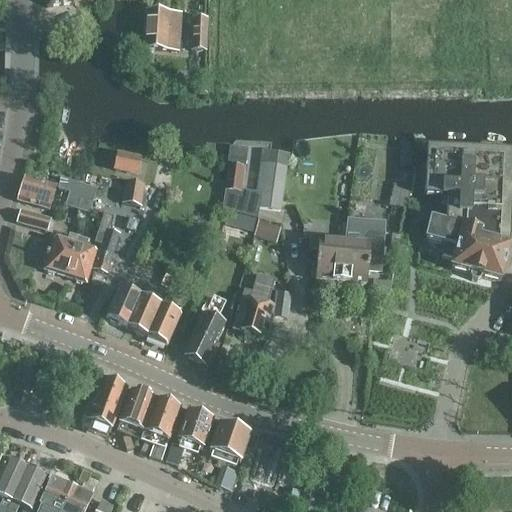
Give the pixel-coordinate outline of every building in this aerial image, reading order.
[(73,0),(45,0),(46,8),(74,6),(73,0)] [(144,51),(179,53),(181,15),(146,13),(144,51)] [(192,19),(190,52),(206,53),(208,20),(192,19)] [(230,151),(227,168),(243,170),(245,153),(230,151)] [(426,151),(423,199),(447,201),(445,227),(430,223),(425,243),(444,248),(441,260),(453,263),(450,272),(469,277),(469,279),(471,282),(476,284),(480,282),(480,280),(499,285),(508,251),(509,240),(510,226),(511,204),(511,203),(511,195),(511,191),(511,180),(511,155),(496,155),(426,151)] [(139,162),(130,160),(117,157),(114,172),(136,176),(139,162)] [(243,170),(227,168),(224,192),(225,192),(222,212),(257,221),(259,210),(279,213),(284,183),(265,181),(267,167),(260,166),(259,194),(240,191),(243,170)] [(286,170),(267,167),(265,181),(284,183),(286,170)] [(47,213),(51,200),(55,190),(24,180),(23,184),(21,185),(19,190),(20,192),(17,203),(47,213)] [(69,194),(68,198),(74,198),(80,200),(92,204),(95,192),(61,181),(58,191),(69,194)] [(122,206),(139,209),(144,187),(126,184),(122,206)] [(391,204),(408,208),(412,187),(395,184),(391,204)] [(65,208),(76,211),(80,200),(74,198),(68,198),(65,208)] [(80,200),(76,211),(88,215),(92,204),(80,200)] [(50,223),(19,214),(16,225),(46,235),(50,223)] [(107,234),(111,220),(103,217),(94,245),(101,247),(94,272),(106,276),(118,238),(107,234)] [(259,225),(255,239),(274,245),(279,231),(259,225)] [(343,242),(340,285),(350,285),(352,289),(359,289),(362,286),(365,287),(366,272),(380,273),(383,236),(367,234),(360,243),(360,246),(344,245),(344,242),(343,242)] [(55,276),(64,279),(75,244),(76,241),(68,239),(66,246),(53,242),(43,272),(46,273),(47,275),(52,277),(55,276)] [(330,284),(340,285),(343,242),(310,240),(309,252),(317,252),(316,264),(315,267),(311,267),(311,279),(315,279),(315,283),(319,283),(321,286),(328,287),(330,284)] [(75,244),(64,279),(74,282),(76,284),(80,286),(83,285),(86,286),(95,255),(82,251),(85,244),(76,241),(75,244)] [(242,336),(243,340),(252,343),(255,340),(258,341),(262,325),(268,326),(273,311),(266,309),(274,282),(257,278),(252,295),(243,293),(232,332),(240,334),(240,336),(242,336)] [(373,284),(372,296),(389,297),(391,285),(373,284)] [(117,327),(125,331),(138,302),(118,293),(105,322),(108,323),(109,325),(115,328),(117,327)] [(276,295),(273,319),(287,321),(290,297),(276,295)] [(144,340),(146,341),(159,312),(138,302),(125,331),(134,335),(135,337),(142,340),(144,340)] [(159,312),(146,341),(166,350),(177,321),(171,318),(159,312)] [(183,360),(204,370),(224,329),(203,319),(183,360)] [(68,416),(67,418),(81,423),(110,434),(126,391),(103,382),(94,407),(88,405),(90,400),(76,395),(75,396),(62,391),(55,411),(68,416)] [(118,427),(143,436),(155,402),(130,393),(118,427)] [(179,410),(155,402),(143,436),(155,440),(149,459),(149,460),(161,464),(161,463),(167,444),(171,434),(175,436),(183,413),(179,412),(179,410)] [(187,414),(183,413),(175,436),(179,437),(176,443),(202,452),(212,422),(187,413),(187,414)] [(206,446),(212,448),(209,455),(239,465),(250,435),(220,425),(219,425),(213,423),(206,446)] [(260,437),(248,478),(272,485),(282,443),(260,437)] [(172,446),(165,465),(177,469),(184,450),(172,446)] [(0,511),(7,511),(27,471),(23,469),(19,467),(19,464),(11,460),(8,462),(6,461),(0,474),(0,511)] [(222,469),(218,487),(233,490),(237,472),(222,469)] [(27,471),(7,511),(32,511),(47,480),(45,479),(45,475),(37,472),(34,474),(30,472),(27,471)] [(61,511),(71,491),(51,482),(37,511),(61,511)] [(71,491),(61,511),(85,511),(91,500),(71,491)]
